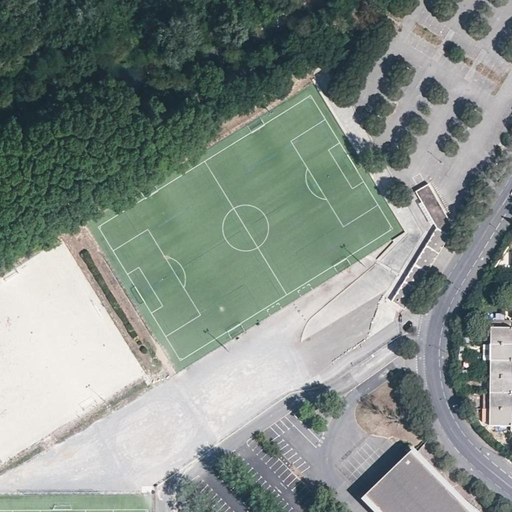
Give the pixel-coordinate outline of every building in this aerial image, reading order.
[(403,308),(453,227),(428,183),(414,191),(435,227),(389,300),(403,308)] [(511,328),(492,328),(492,344),(492,361),(492,376),(491,426),(511,426),(511,328)] [(492,361),(492,344),(484,344),(484,361),(492,361)] [(492,376),(492,361),(484,361),(483,361),(483,376),(492,376)] [(468,511),(413,456),(367,502),(377,511),(468,511)]
